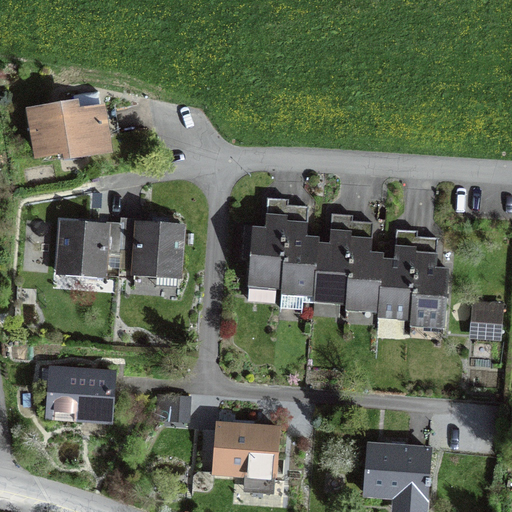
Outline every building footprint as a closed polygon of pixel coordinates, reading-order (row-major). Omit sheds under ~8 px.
[(105,107),(29,120),(38,173),(114,160),(105,107)] [(267,235),(255,234),(251,297),(273,299),(274,281),(284,282),(289,207),(289,200),(269,199),(267,235)] [(308,209),(289,207),(284,282),(283,302),(302,303),(303,294),(314,294),(317,247),(318,239),(306,238),(308,209)] [(329,248),(317,247),(314,294),(346,296),(350,222),(351,216),(331,215),(329,248)] [(374,223),(350,222),(346,296),(345,317),(382,320),(382,312),(386,261),(372,260),(374,223)] [(185,231),(136,227),(132,281),(181,285),(185,231)] [(111,231),(62,228),(58,282),(107,285),(111,231)] [(386,261),(382,312),(413,314),(418,237),(418,230),(396,229),(394,262),(386,261)] [(438,238),(418,237),(413,314),(412,321),(446,323),(450,265),(436,264),(438,238)] [(504,308),(476,307),(474,343),(502,344),(504,308)] [(116,377),(51,375),(49,428),(114,430),(116,377)] [(280,431),(217,429),(215,484),(244,484),(244,503),(278,504),(280,431)] [(431,511),(432,453),(369,452),(367,506),(397,507),(396,511),(431,511)]
